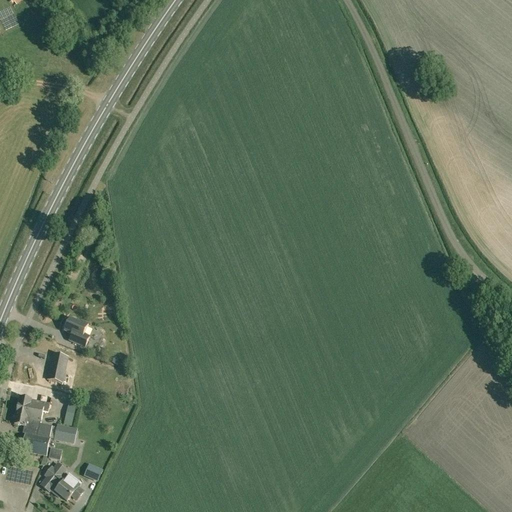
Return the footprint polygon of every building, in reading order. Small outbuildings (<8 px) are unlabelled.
[(65,332),(72,335),(75,336),(72,343),(85,348),(89,337),(84,335),(88,325),(82,322),(81,324),(70,319),(68,323),(66,324),(65,328),(65,330),(65,332)] [(64,384),(64,382),(69,357),(52,354),(47,381),(64,384)] [(113,362),(119,366),(122,361),(116,358),(113,362)] [(31,400),(20,398),(14,425),(27,427),(22,452),(46,457),(52,427),(40,425),(43,412),(48,413),(50,404),(31,400)] [(72,426),(77,403),(70,402),(65,424),(72,426)] [(74,430),(57,427),(55,441),(71,444),(74,430)] [(51,450),(49,460),(60,463),(62,453),(51,450)] [(101,483),(107,472),(89,461),(85,469),(90,472),(88,476),(101,483)] [(66,471),(58,465),(54,470),(52,469),(45,476),(48,478),(41,486),(49,493),(50,491),(55,495),(56,493),(66,480),(62,477),(66,471)] [(66,480),(56,493),(67,502),(72,496),(77,501),(84,493),(78,489),(82,485),(75,480),(72,484),(66,480)]
